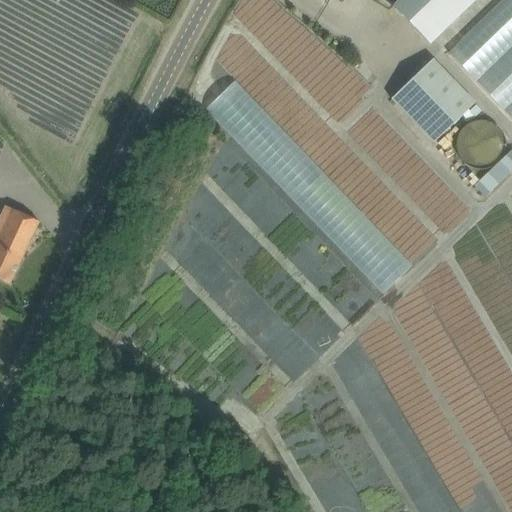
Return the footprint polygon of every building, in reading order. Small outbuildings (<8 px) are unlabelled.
[(407,0),(439,33),(474,0),(407,0)] [(511,0),(501,0),(446,52),(511,121),(511,0)] [(391,99),(433,143),(475,103),(433,59),(391,99)] [(390,296),(418,269),(239,85),(210,114),(347,254),(348,252),(390,296)] [(455,143),(455,145),(455,147),(456,151),(458,157),(459,159),(461,161),(462,162),(464,164),(465,165),(469,167),(471,168),(477,169),(482,169),(488,168),(490,167),(492,166),(494,165),(495,164),(498,161),(501,157),(503,151),(504,147),(504,143),(503,139),(501,133),(498,129),(495,126),(494,125),(492,124),(490,123),(488,122),(482,121),(477,121),(471,122),(469,123),(465,125),(464,126),(462,128),(461,129),(459,131),(458,133),(456,139),(455,143)] [(511,162),(481,189),(493,202),(511,185),(511,162)] [(268,189),(255,201),(268,214),(280,202),(268,189)] [(0,280),(9,285),(38,223),(5,207),(0,217),(0,280)]
